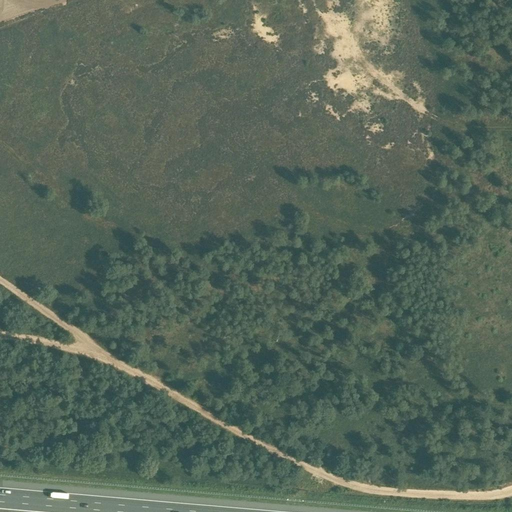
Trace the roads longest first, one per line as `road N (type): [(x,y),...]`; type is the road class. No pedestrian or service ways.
road 1 (track): [(0,335),(138,372),(274,452),(352,485),(436,497),(511,492)]
road 2 (motorway): [(139,511),(0,500)]
road 3 (track): [(0,280),(109,361)]
